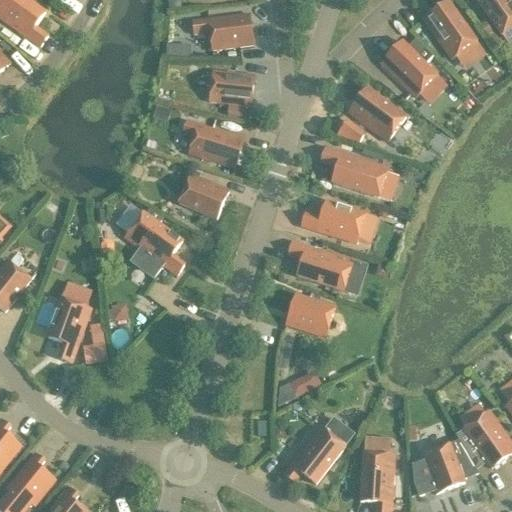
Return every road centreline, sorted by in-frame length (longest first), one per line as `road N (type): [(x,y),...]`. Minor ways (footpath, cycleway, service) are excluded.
road 1 (residential): [(183,460),(289,126)]
road 2 (residential): [(183,460),(77,435),(0,362)]
road 3 (residential): [(0,116),(92,2)]
road 4 (residential): [(289,126),(277,0)]
road 5 (residential): [(395,0),(303,85)]
road 6 (residential): [(183,460),(291,511)]
